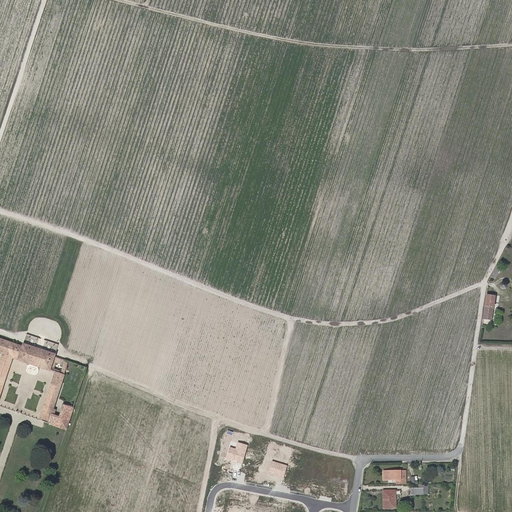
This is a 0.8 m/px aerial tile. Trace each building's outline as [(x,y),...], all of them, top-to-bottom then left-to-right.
[(495,278),(500,268),(496,266),(493,271),(491,276),(495,278)] [(491,320),(495,296),(486,295),(483,319),(491,320)] [(13,358),(50,371),(53,361),(54,356),(55,354),(23,343),(22,345),(0,337),(0,352),(3,354),(0,362),(0,376),(6,379),(13,358)] [(54,368),(53,371),(55,372),(64,375),(69,361),(54,356),(53,361),(63,365),(61,370),(54,368)] [(64,375),(55,372),(48,392),(58,395),(64,375)] [(39,421),(49,424),(54,408),(57,399),(47,396),(39,421)] [(54,408),(49,424),(66,430),(74,408),(62,404),(59,416),(55,414),(56,409),(54,408)] [(397,484),(406,484),(406,474),(400,474),(400,470),(384,470),(384,480),(397,479),(397,484)] [(411,488),(411,494),(423,494),(423,484),(419,484),(419,488),(411,488)] [(396,490),(383,490),(383,495),(387,495),(387,508),(396,508),(396,490)]
